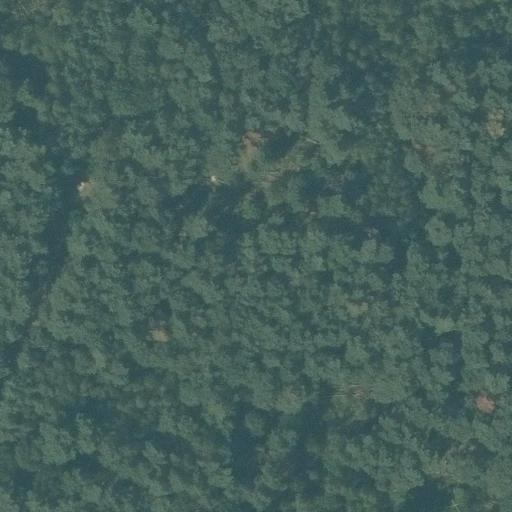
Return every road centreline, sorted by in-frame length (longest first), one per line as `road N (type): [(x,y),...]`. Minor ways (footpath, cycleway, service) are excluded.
road 1 (track): [(128,0),(0,371)]
road 2 (track): [(0,438),(207,511)]
